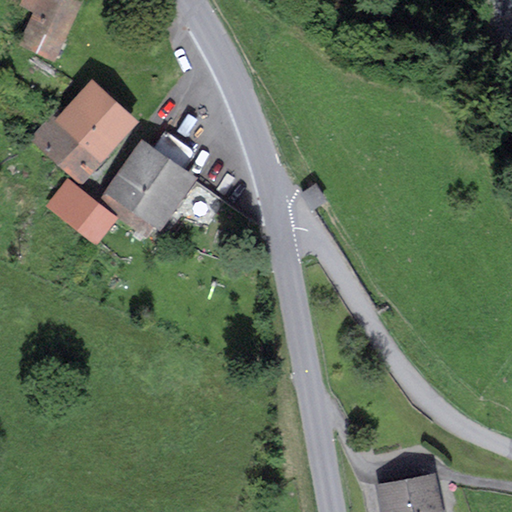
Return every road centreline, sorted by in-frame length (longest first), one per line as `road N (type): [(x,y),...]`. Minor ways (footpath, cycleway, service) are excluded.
road 1 (unclassified): [(279,227),(301,225),(322,244),(423,397),(511,449)]
road 2 (tertiary): [(279,227),(332,511)]
road 3 (tertiary): [(191,0),(241,96),(279,227)]
